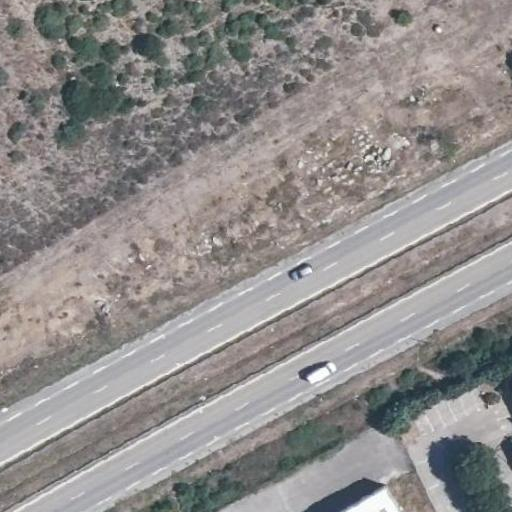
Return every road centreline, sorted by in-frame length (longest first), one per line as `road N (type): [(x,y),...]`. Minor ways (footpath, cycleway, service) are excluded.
road 1 (primary): [(511,165),(0,440)]
road 2 (primary): [(49,511),(511,262)]
